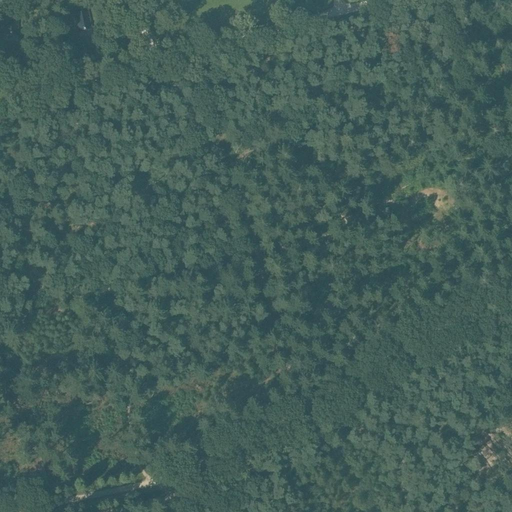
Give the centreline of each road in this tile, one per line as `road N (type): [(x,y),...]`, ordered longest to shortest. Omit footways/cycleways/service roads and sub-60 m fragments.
road 1 (track): [(172,469),(511,286)]
road 2 (track): [(189,51),(298,410)]
road 3 (track): [(0,101),(189,51)]
road 4 (track): [(189,51),(369,0)]
road 5 (track): [(0,506),(172,469)]
road 6 (track): [(51,502),(0,340)]
road 7 (track): [(442,0),(495,159)]
